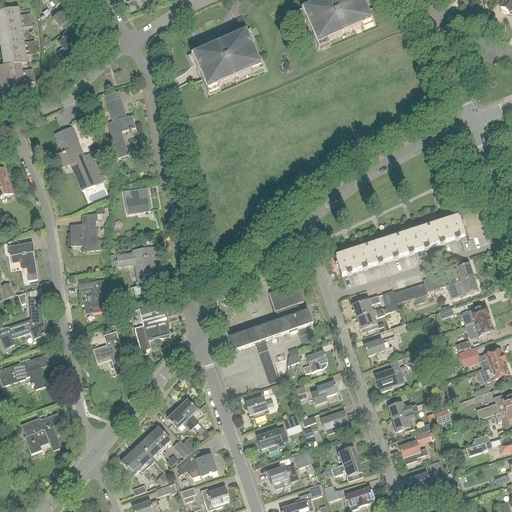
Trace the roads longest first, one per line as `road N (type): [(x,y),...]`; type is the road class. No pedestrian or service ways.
road 1 (residential): [(92,456),(73,396),(50,228),(7,124)]
road 2 (residential): [(199,335),(153,94),(131,41)]
road 3 (residential): [(397,511),(330,297)]
road 4 (tertiary): [(304,224),(371,170),(473,124)]
road 5 (residential): [(330,297),(511,239)]
road 6 (residential): [(257,511),(199,335)]
road 7 (tertiary): [(92,456),(199,335)]
road 8 (tertiary): [(199,335),(304,224)]
road 9 (residential): [(7,124),(131,41)]
road 10 (tertiary): [(473,124),(421,0)]
